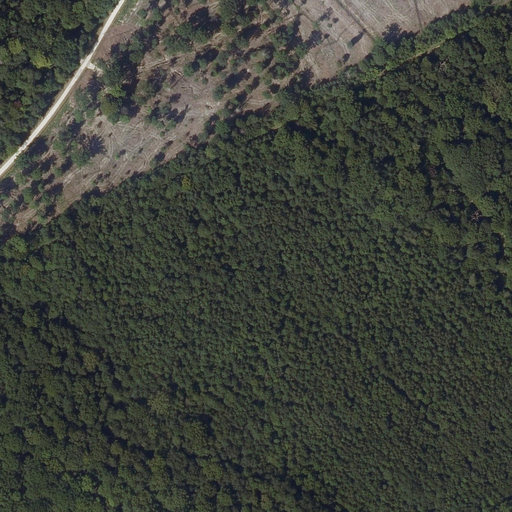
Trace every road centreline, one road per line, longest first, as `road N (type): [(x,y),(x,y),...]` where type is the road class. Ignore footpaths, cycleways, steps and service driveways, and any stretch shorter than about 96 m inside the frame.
road 1 (track): [(511,21),(0,262)]
road 2 (track): [(507,500),(212,200),(243,175),(231,152)]
road 3 (track): [(123,0),(33,137),(0,171)]
